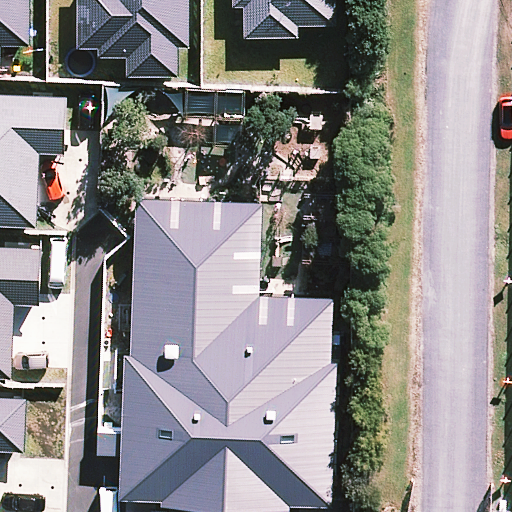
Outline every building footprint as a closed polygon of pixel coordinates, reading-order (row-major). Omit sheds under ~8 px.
[(0,0),(0,59),(3,60),(3,36),(32,36),(31,0),(0,0)] [(79,0),(79,39),(101,39),(101,48),(130,48),(129,66),(180,66),(180,37),(191,38),(191,0),(79,0)] [(337,16),(337,0),(244,0),(245,28),(302,28),(302,17),(337,16)] [(0,214),(40,216),(43,144),(66,145),(68,88),(0,85),(0,214)] [(124,424),(122,487),(163,489),(162,493),(170,494),(170,510),(228,511),(284,511),(285,498),(292,498),(292,493),(334,494),(339,352),(333,352),(335,288),(262,285),(265,192),(139,187),(133,343),(127,343),(124,424)] [(0,367),(14,368),(17,295),(42,296),(44,240),(0,238),(0,367)] [(0,440),(26,442),(28,389),(0,387),(0,440)]
